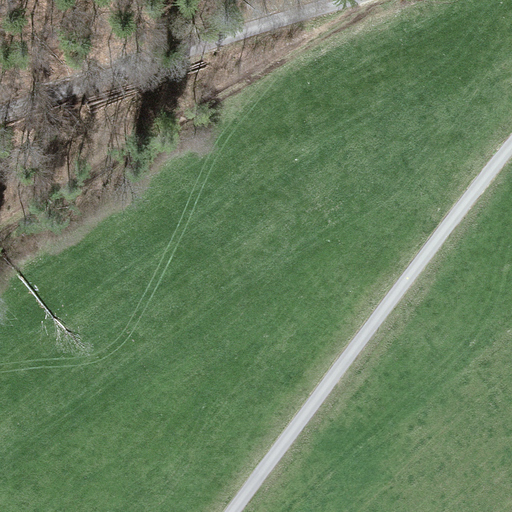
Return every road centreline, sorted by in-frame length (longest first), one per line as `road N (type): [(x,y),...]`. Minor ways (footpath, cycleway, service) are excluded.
road 1 (unclassified): [(232,511),(511,144)]
road 2 (track): [(377,0),(0,236)]
road 3 (unclassified): [(343,0),(0,118)]
